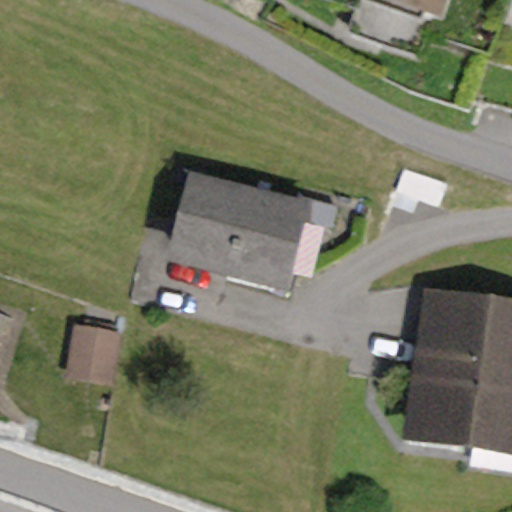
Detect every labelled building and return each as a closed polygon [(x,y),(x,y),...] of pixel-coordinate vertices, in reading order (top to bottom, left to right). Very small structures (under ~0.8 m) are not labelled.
[(426,0),(479,18),(485,0),(426,0)] [(199,172),(181,258),(295,282),(313,196),(199,172)] [(511,298),(441,289),(424,426),(511,437),(511,298)] [(0,298),(0,400),(32,310),(0,298)] [(132,323),(91,318),(85,376),(125,381),(132,323)]
